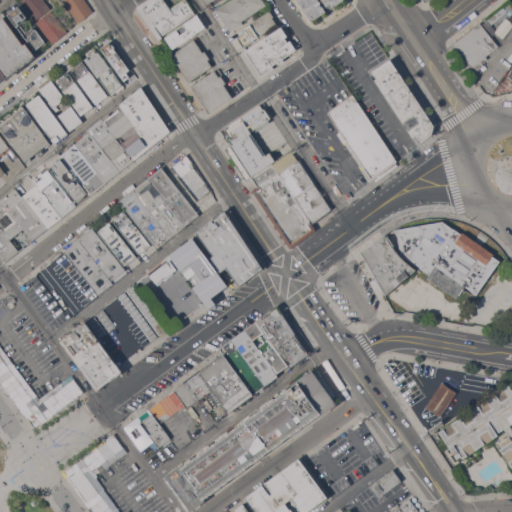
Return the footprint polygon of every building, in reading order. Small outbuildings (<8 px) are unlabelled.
[(44,0),(51,8),(49,10),(36,21),(19,0),(44,0)] [(85,0),(93,11),(86,17),(87,17),(78,23),(66,5),(65,5),(63,1),(62,0),(85,0)] [(137,6),(146,0),(164,0),(171,10),(149,24),(137,6)] [(184,0),(186,0),(196,14),(162,36),(163,37),(159,40),(149,24),(171,10),(184,0)] [(231,0),(263,0),(267,5),(242,21),(244,24),(231,32),(217,10),(231,0)] [(343,0),(333,7),(331,4),(325,8),(327,11),(313,21),(298,0),(343,0)] [(26,23),(22,25),(27,32),(33,28),(37,29),(46,42),(35,50),(8,13),(19,5),(29,19),(25,22),(26,23)] [(504,8),(505,9),(509,6),(511,9),(511,13),(510,15),(507,12),(491,24),(488,20),(504,8)] [(50,12),(51,10),(68,32),(66,33),(52,44),(36,23),(50,12)] [(254,40),(254,41),(243,48),(237,37),(242,34),(241,31),(250,24),(269,11),(269,12),(271,11),(274,16),(273,17),(278,24),(254,40)] [(173,49),(165,38),(177,30),(181,34),(187,30),(184,24),(198,14),(206,27),(173,49)] [(24,44),(27,43),(37,58),(8,80),(0,69),(0,19),(4,17),(24,44)] [(494,32),(495,31),(493,29),(497,24),(500,25),(505,18),(511,23),(511,25),(503,38),(494,32)] [(486,67),(487,68),(478,75),(478,74),(476,71),(475,72),(466,60),(466,61),(456,48),(457,48),(453,44),(480,22),(499,46),(486,56),(488,59),(482,63),(483,64),(485,62),(488,65),(485,67),(486,67)] [(246,51),(282,27),(288,36),(286,38),(289,42),(255,65),(246,51)] [(203,52),(205,51),(210,58),(208,60),(213,66),(190,81),(172,55),(195,40),(203,52)] [(130,69),(127,72),(130,77),(125,80),(101,48),(110,41),(130,69)] [(291,41),(297,50),(283,59),(284,60),(280,63),(279,61),(273,65),(274,68),(262,76),(255,65),(289,42),(291,41)] [(125,87),(117,93),(116,92),(112,95),(111,93),(110,94),(85,59),(88,57),(89,59),(99,52),(125,87)] [(377,78),(373,71),(390,59),(433,126),(431,134),(420,143),(415,136),(413,137),(375,80),(377,78)] [(108,95),(96,104),(70,69),(82,60),(108,95)] [(219,77),(222,75),(227,83),(224,84),(233,97),(210,112),(192,85),(215,70),(219,77)] [(93,107),(81,115),(56,80),(68,71),(93,107)] [(66,98),(57,105),(60,109),(56,112),(40,89),(52,80),(66,98)] [(109,112),(111,115),(119,109),(117,107),(142,86),(171,131),(135,159),(102,118),(109,112)] [(69,134),(56,143),(27,104),(40,95),(69,134)] [(372,178),(347,140),(344,142),(338,133),(340,131),(328,112),(354,95),(396,160),(396,165),(375,181),(372,178)] [(251,176),(246,180),(226,149),(232,145),(229,140),(227,142),(223,137),(225,136),(222,132),(242,118),(241,117),(261,104),(264,109),(265,108),(272,118),(269,120),(270,122),(252,133),(267,155),(271,152),(277,161),(252,178),(251,176)] [(19,110),(18,108),(22,105),(51,144),(47,147),(46,146),(38,152),(11,115),(19,110)] [(70,131),(58,115),(71,106),(83,121),(70,131)] [(38,152),(30,158),(31,159),(27,162),(0,126),(0,122),(3,119),(4,121),(11,115),(38,152)] [(87,130),(102,118),(135,159),(120,171),(89,132),(87,130)] [(75,143),(89,132),(120,171),(106,183),(75,143)] [(0,133),(10,147),(0,154),(0,133)] [(106,183),(91,194),(63,157),(61,155),(75,143),(106,183)] [(259,188),(252,178),(277,161),(293,151),(300,161),(280,174),(259,188)] [(193,163),(192,164),(206,182),(205,183),(211,190),(197,201),(171,168),(187,155),(193,163)] [(48,169),(50,168),(50,167),(54,164),(55,163),(56,161),(59,158),(61,159),(63,157),(91,194),(77,205),(48,169)] [(300,161),(332,209),(312,224),(280,174),(300,161)] [(0,163),(5,170),(4,170),(8,176),(0,181),(0,163)] [(162,166),(200,214),(186,226),(148,178),(162,166)] [(37,184),(34,181),(48,169),(77,205),(62,217),(37,184)] [(312,224),(316,230),(290,248),(253,192),(259,188),(280,174),(312,224)] [(186,226),(171,238),(133,190),(148,178),(186,226)] [(23,196),(37,184),(62,217),(48,228),(23,196)] [(33,240),(24,228),(10,239),(20,251),(5,263),(0,256),(0,205),(4,202),(3,201),(17,190),(22,196),(23,196),(48,228),(33,240)] [(171,238),(157,248),(120,200),(133,190),(171,238)] [(262,268),(232,287),(211,256),(213,254),(197,231),(224,209),(231,219),(262,268)] [(151,245),(139,254),(113,219),(125,210),(151,245)] [(461,234),(463,232),(494,254),(493,256),(500,261),(477,294),(465,286),(456,298),(427,278),(430,274),(400,252),(397,229),(443,221),(461,234)] [(137,256),(124,266),(98,232),(110,222),(137,256)] [(128,272),(99,295),(64,251),(93,228),(128,272)] [(362,252),(385,234),(393,247),(398,253),(405,261),(412,267),(416,270),(386,295),(363,253),(362,252)] [(200,281),(194,273),(187,279),(178,268),(169,255),(194,238),(228,285),(212,297),(215,303),(208,308),(193,287),(200,281)] [(178,268),(156,285),(148,273),(169,255),(178,268)] [(511,307),(506,315),(495,306),(509,287),(511,289),(511,307)] [(11,300),(11,299),(13,298),(15,301),(13,303),(15,305),(11,308),(7,303),(11,300)] [(276,307),(308,354),(289,367),(288,365),(256,321),(276,307)] [(288,365),(276,374),(244,330),(256,321),(288,365)] [(60,341),(84,322),(121,372),(96,390),(60,341)] [(244,330),(276,374),(277,376),(264,385),(232,339),(244,330)] [(264,385),(251,394),(224,354),(219,348),(232,339),(264,385)] [(0,345),(41,402),(73,379),(83,392),(33,427),(0,383),(0,345)] [(251,394),(227,413),(212,390),(199,372),(224,354),(251,394)] [(212,390),(208,393),(210,395),(206,398),(204,396),(197,401),(196,400),(187,407),(182,400),(175,392),(174,390),(184,383),(183,381),(198,370),(199,372),(212,390)] [(181,465),(183,468),(298,381),(299,384),(314,373),(336,403),(322,414),(320,411),(204,499),(206,500),(192,511),(166,476),(181,465)] [(442,382),(457,392),(441,417),(426,407),(442,382)] [(511,423),(510,425),(511,428),(511,465),(501,449),(503,447),(500,442),(510,436),(505,429),(497,434),(498,435),(463,458),(462,456),(458,458),(440,431),(509,385),(511,389),(511,423)] [(175,392),(182,400),(175,405),(176,407),(182,402),(184,405),(174,412),(174,413),(161,423),(151,410),(163,401),(175,392)] [(198,416),(195,418),(188,409),(194,404),(197,408),(194,410),(198,416)] [(153,449),(149,443),(140,449),(124,427),(148,410),(151,413),(169,437),(157,446),(153,449)] [(92,511),(64,472),(114,435),(126,452),(95,474),(95,478),(114,504),(119,511),(92,511)] [(246,497),(299,458),(328,497),(307,511),(256,511),(247,498),(246,497)] [(402,480),(379,497),(371,485),(394,469),(394,470),(402,480)] [(393,511),(392,509),(398,506),(398,505),(409,497),(408,497),(413,494),(424,511),(393,511)] [(231,511),(243,503),(249,511),(231,511)]
